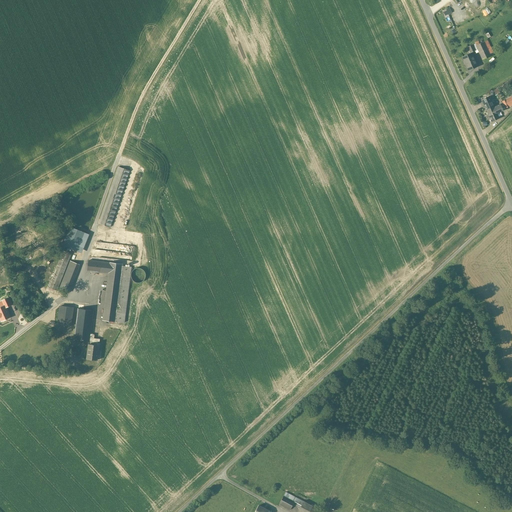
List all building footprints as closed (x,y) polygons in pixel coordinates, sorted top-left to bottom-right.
[(450,11),(444,14),(448,24),(455,21),(450,11)] [(487,40),(483,42),(489,54),(493,53),(487,40)] [(483,42),(476,45),(477,49),(482,60),(490,56),(489,54),(483,42)] [(475,44),(468,47),(470,53),(475,50),(477,49),(476,45),(475,44)] [(471,54),(463,57),(468,70),(477,66),(471,54)] [(489,97),(481,100),(484,107),(486,106),(492,104),(489,97)] [(487,111),(491,121),(498,118),(495,111),(494,107),(493,108),(488,110),(487,111)] [(118,167),(99,223),(110,227),(129,170),(118,167)] [(89,234),(70,227),(63,245),(81,253),(89,234)] [(63,250),(49,287),(57,290),(71,253),(63,250)] [(110,263),(88,260),(87,271),(108,273),(110,263)] [(71,261),(59,289),(68,293),(79,264),(71,261)] [(108,273),(108,277),(103,320),(115,322),(122,266),(122,264),(110,262),(110,263),(108,273)] [(51,278),(52,274),(51,271),(49,268),(46,266),(43,265),(39,266),(36,268),(34,271),(34,275),(34,278),(36,281),(39,283),(43,284),(46,283),(49,281),(51,278)] [(122,266),(115,322),(124,323),(128,287),(131,267),(122,266)] [(144,279),(145,277),(144,274),(143,272),(140,270),(138,270),(135,270),(133,272),(131,274),(131,277),(131,280),(133,282),(135,283),(138,284),(141,283),(143,282),(144,279)] [(9,297),(1,301),(3,306),(5,305),(6,307),(12,305),(9,297)] [(3,306),(0,307),(0,318),(1,321),(10,317),(6,307),(5,305),(3,306)] [(73,308),(60,306),(58,324),(71,326),(73,308)] [(93,311),(78,309),(76,327),(91,329),(93,311)] [(91,329),(76,327),(75,339),(89,341),(89,339),(91,329)] [(95,340),(89,339),(89,341),(89,344),(88,344),(87,359),(97,360),(99,346),(94,345),(95,340)] [(296,498),(285,492),(279,504),(290,510),(293,504),(296,498)] [(303,501),(296,497),(296,498),(293,504),(300,507),(303,501)] [(315,508),(303,501),(300,507),(298,511),(299,511),(313,511),(315,508)]
